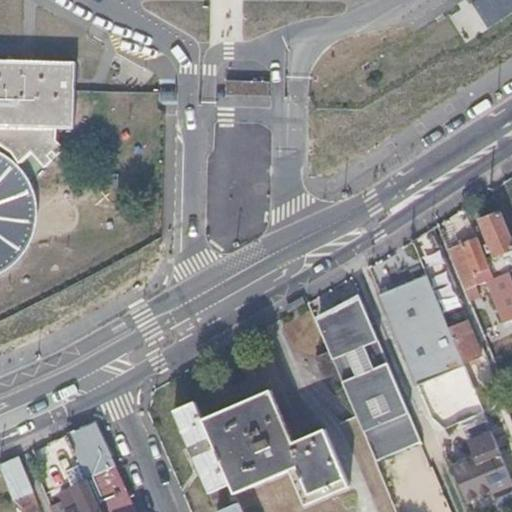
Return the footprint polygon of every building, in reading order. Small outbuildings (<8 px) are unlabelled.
[(511,0),(481,0),(475,4),(490,28),(511,13),(511,0)] [(76,66),(0,64),(0,129),(60,131),(75,131),(76,66)] [(240,150),(264,151),(265,72),(241,72),(240,150)] [(60,143),(60,131),(0,129),(0,271),(2,271),(16,260),(27,245),(33,224),(31,201),(23,183),(16,174),(6,166),(30,150),(42,166),(66,152),(60,143)] [(511,232),(503,210),(482,219),(499,260),(490,263),(495,277),(498,275),(499,275),(511,269),(511,232)] [(490,263),(479,236),(455,245),(459,254),(454,256),(453,256),(466,289),(467,288),(468,288),(477,284),(495,277),(490,263)] [(459,254),(455,245),(454,241),(448,244),(453,256),(454,256),(459,254)] [(511,269),(499,275),(507,296),(511,293),(511,269)] [(428,276),(406,285),(445,377),(466,368),(464,363),(449,326),(428,276)] [(477,284),(468,288),(472,299),(481,295),(477,284)] [(406,285),(388,293),(426,385),(445,377),(406,285)] [(388,293),(382,295),(420,388),(426,385),(388,293)] [(350,310),(319,323),(376,460),(422,441),(367,309),(353,315),(350,310)] [(449,326),(464,363),(482,355),(467,319),(449,326)] [(315,355),(324,376),(336,371),(326,350),(315,355)] [(474,388),(484,412),(492,432),(504,427),(486,383),(474,388)] [(273,390),(205,419),(237,494),(292,471),(307,506),(352,487),(328,430),(314,435),(295,443),(273,390)] [(205,419),(197,401),(175,410),(218,511),(244,511),(237,494),(205,419)] [(467,501),(511,482),(511,481),(504,462),(492,433),(492,432),(484,412),(462,421),(477,457),(480,463),(456,473),(467,501)] [(83,427),(68,433),(89,481),(102,511),(135,511),(114,462),(97,421),(83,427)] [(511,446),(502,451),(511,474),(511,446)] [(20,454),(1,462),(17,498),(35,490),(20,454)] [(477,457),(453,467),(456,473),(480,463),(477,457)] [(102,511),(89,481),(74,488),(73,494),(67,497),(68,510),(63,511),(102,511)] [(35,490),(17,498),(22,511),(24,511),(41,504),(35,490)]
